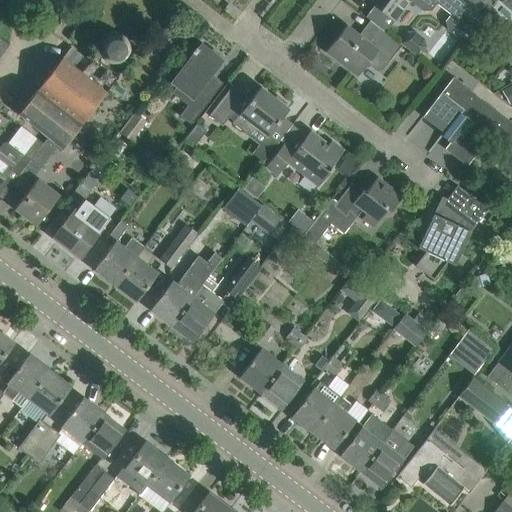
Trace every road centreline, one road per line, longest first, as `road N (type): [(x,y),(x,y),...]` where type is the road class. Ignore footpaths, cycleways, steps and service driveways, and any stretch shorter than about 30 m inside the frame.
road 1 (tertiary): [(323,511),(0,266)]
road 2 (residential): [(428,181),(280,65)]
